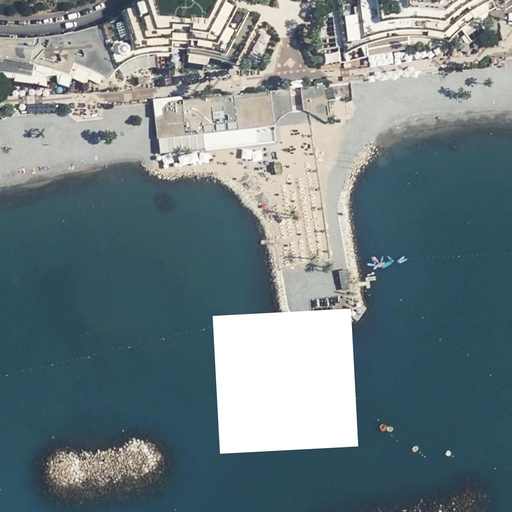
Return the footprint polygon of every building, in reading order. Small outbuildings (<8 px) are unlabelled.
[(452,28),(486,1),(485,0),(142,0),(142,1),(128,12),(119,19),(104,26),(85,33),(67,38),(32,42),(22,42),(0,42),(0,67),(28,71),(30,59),(67,67),(70,56),(83,60),(105,70),(114,62),(123,55),(131,50),(139,47),(148,46),(170,45),(171,39),(192,41),(191,44),(218,49),(240,55),(256,21),(252,20),(239,15),(224,6),(220,0),(370,0),(365,1),(340,6),(345,44),(355,38),(362,34),(367,31),(385,27),(405,25),(414,24),(434,25),(452,28)] [(152,101),(156,137),(201,133),(254,128),(271,126),(278,119),(280,116),(290,111),(288,97),(299,96),(299,100),(307,99),(308,103),(325,101),(323,85),(256,91),(242,91),(152,101)] [(307,99),(299,100),(301,110),(312,114),(316,116),(322,120),(327,120),(325,101),(308,103),(307,99)] [(254,128),(201,133),(202,149),(256,144),(254,128)] [(201,133),(156,137),(157,153),(202,149),(201,133)] [(313,193),(306,188),(300,195),(307,201),(313,193)] [(321,305),(324,309),(325,311),(333,307),(336,307),(339,307),(341,297),(345,290),(340,287),(337,284),(334,278),(327,281),(318,282),(313,299),(318,302),(321,305)]
